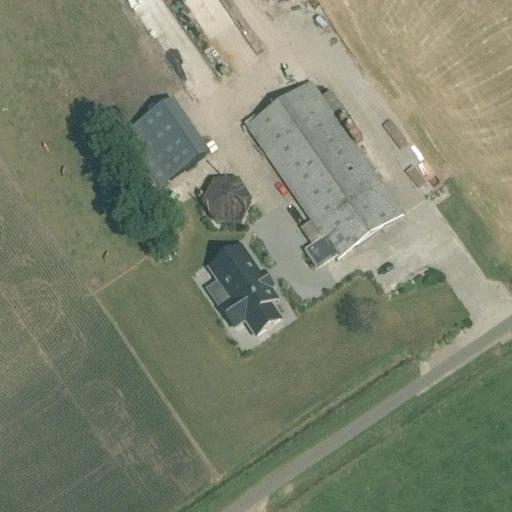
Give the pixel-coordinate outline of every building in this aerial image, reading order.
[(303,252),(315,271),(336,257),(338,261),(401,218),(311,85),(248,128),(313,224),(300,233),(310,248),(303,252)] [(210,154),(173,103),(118,143),(154,194),(210,154)] [(251,152),(257,170),(267,166),(261,149),(251,152)] [(247,226),(244,180),(209,182),(212,228),(247,226)] [(246,325),(256,340),(282,323),(271,307),(279,302),(271,292),(274,290),(264,275),(261,277),(252,264),(245,268),(235,254),(210,272),(231,303),(221,310),(235,332),(246,325)]
